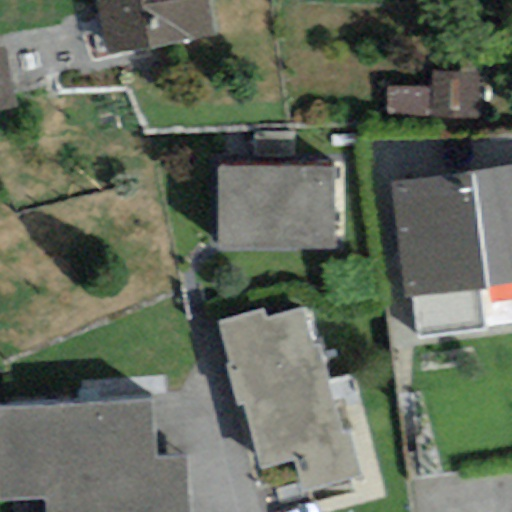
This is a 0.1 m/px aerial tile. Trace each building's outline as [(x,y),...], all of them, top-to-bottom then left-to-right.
[(106,0),(116,48),(218,30),(212,0),(106,0)] [(5,45),(0,45),(0,107),(17,105),(5,45)] [(431,88),(385,87),(385,115),(479,118),(481,71),(432,69),(431,88)] [(511,135),(467,138),(468,164),(511,161),(511,135)] [(335,160),(218,159),(217,240),(335,241),(335,160)] [(511,167),(389,186),(405,287),(511,270),(511,167)] [(266,303),(212,317),(259,496),(364,468),(352,422),(342,425),(321,341),(315,342),(304,302),(268,311),(266,303)] [(154,391),(0,402),(0,495),(48,492),(49,511),(194,511),(189,447),(159,449),(154,391)]
